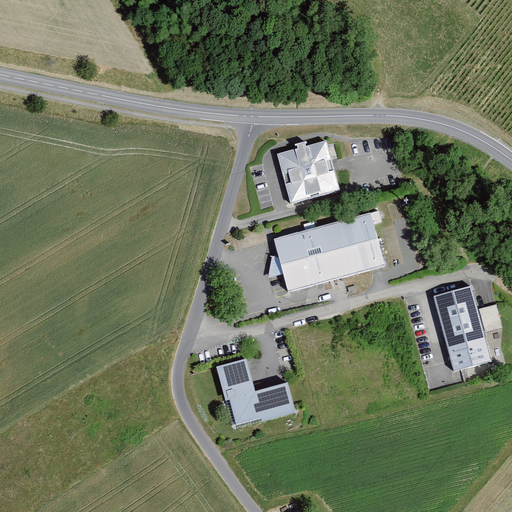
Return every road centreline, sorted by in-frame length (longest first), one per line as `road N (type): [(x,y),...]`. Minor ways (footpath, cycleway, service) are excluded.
road 1 (unclassified): [(255,511),(191,423),(178,391),(179,363),(252,116)]
road 2 (tertiary): [(511,161),(463,130),(429,120),(252,116)]
road 3 (tertiary): [(252,116),(0,74)]
